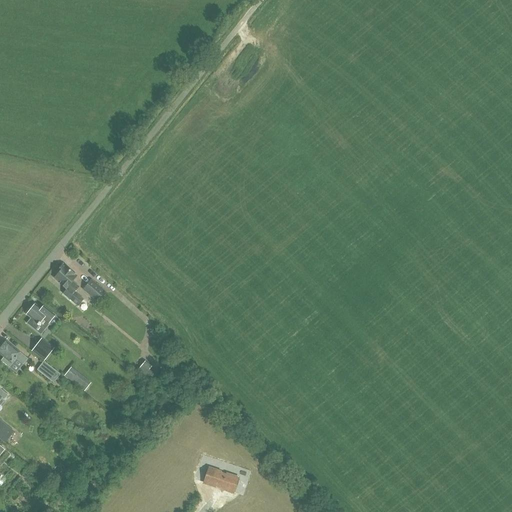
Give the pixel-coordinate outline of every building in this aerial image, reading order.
[(60,284),(66,289),(66,288),(67,289),(63,294),(77,306),(83,299),(74,292),(79,287),(72,281),(77,276),(63,265),(57,272),(58,274),(54,278),(60,283),(60,284)] [(105,291),(92,280),(84,290),(97,300),(105,291)] [(29,308),(26,312),(27,314),(31,318),(32,318),(29,323),(36,328),(39,324),(43,319),(49,323),(50,322),(52,319),(56,315),(44,306),(43,308),(37,303),(35,305),(31,310),(29,308)] [(40,339),(32,350),(43,358),(51,347),(40,339)] [(6,342),(0,349),(0,353),(4,357),(2,360),(10,367),(16,359),(23,364),(28,358),(13,347),(13,348),(6,342)] [(54,382),(60,374),(44,362),(38,370),(54,382)] [(149,369),(143,377),(151,384),(157,376),(150,370),(149,369)] [(182,379),(175,388),(182,394),(190,385),(182,379)] [(174,390),(169,396),(176,402),(181,396),(174,390)] [(0,422),(0,437),(5,442),(13,432),(0,422)] [(0,444),(0,454),(2,456),(8,447),(2,442),(0,444)] [(237,478),(226,475),(209,469),(205,483),(233,492),(237,478)] [(50,485),(47,483),(41,490),(45,493),(50,485)]
